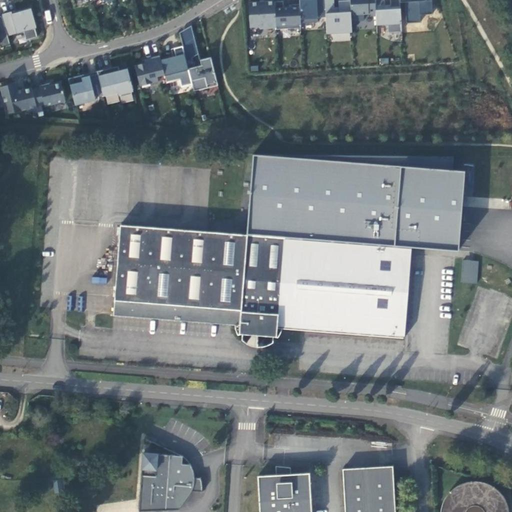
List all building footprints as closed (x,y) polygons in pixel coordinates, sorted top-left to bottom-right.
[(275,25),(273,0),(247,0),(249,24),(259,24),(259,25),(275,25)] [(282,0),(273,0),(275,25),(275,27),(300,25),(300,20),(299,1),(288,2),(288,4),(283,5),(282,0)] [(298,0),(299,1),(300,20),(317,19),(317,15),(325,14),(324,0),(298,0)] [(324,0),(325,14),(326,34),(351,33),(350,18),(349,0),(341,0),(338,0),(339,7),(335,7),(334,0),(324,0)] [(374,0),(349,0),(350,18),(363,18),(363,12),(375,11),(374,0)] [(384,0),(374,0),(375,11),(376,22),(387,21),(387,30),(401,29),(399,0),(389,0),(389,4),(384,4),(384,0)] [(399,0),(403,0),(404,0),(406,21),(420,20),(420,13),(432,12),(431,0),(399,0)] [(11,10),(2,13),(7,33),(23,28),(26,37),(37,35),(34,25),(35,24),(30,5),(16,9),(16,11),(12,12),(11,10)] [(7,33),(2,13),(0,13),(0,43),(1,45),(10,42),(7,33)] [(194,36),(182,44),(192,82),(193,89),(207,85),(207,82),(217,80),(210,55),(199,58),(201,63),(194,65),(191,55),(198,52),(194,36)] [(192,82),(182,44),(174,46),(176,54),(160,58),(164,73),(166,81),(179,78),(181,85),(192,82)] [(160,58),(159,53),(144,57),(144,61),(134,64),(139,84),(158,79),(157,74),(164,73),(160,58)] [(133,89),(127,66),(113,70),(111,65),(97,69),(98,71),(103,92),(103,94),(118,90),(118,92),(133,89)] [(103,92),(98,71),(82,75),(81,73),(68,76),(75,103),(95,98),(94,94),(103,92)] [(37,107),(36,103),(32,88),(31,85),(16,89),(14,81),(0,85),(7,112),(26,107),(27,109),(37,107)] [(65,99),(60,81),(49,83),(49,81),(39,83),(40,86),(32,88),(36,103),(44,102),(45,104),(65,99)] [(253,152),(246,233),(284,236),(412,245),(459,249),(465,170),(452,167),(453,154),(253,152)] [(277,323),(284,236),(246,233),(223,232),(120,224),(114,313),(229,322),(240,323),(240,332),(277,335),(277,323)] [(282,323),(281,326),(404,336),(411,255),(412,245),(284,236),(277,323),(282,323)] [(477,283),(479,261),(462,259),(460,282),(477,283)] [(183,456),(143,453),(138,511),(141,511),(178,510),(184,503),(189,496),(191,493),(192,491),(201,492),(201,493),(202,493),(202,492),(202,488),(202,484),(201,481),(200,478),(194,478),(194,474),(194,473),(193,470),(192,468),(190,464),(182,464),(183,456)] [(394,511),(391,466),(340,467),(342,511),(394,511)] [(309,511),(308,473),(255,475),(257,511),(309,511)]
